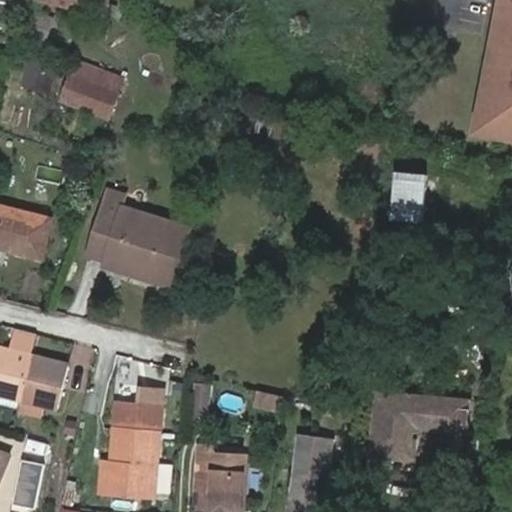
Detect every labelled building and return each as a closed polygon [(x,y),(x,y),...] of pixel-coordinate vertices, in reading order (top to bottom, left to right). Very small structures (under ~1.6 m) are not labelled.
[(0,0),(0,10),(12,13),(14,3),(0,0)] [(47,0),(71,7),(72,3),(100,12),(104,0),(47,0)] [(511,0),(504,0),(491,78),(499,79),(496,99),(491,98),(485,131),(511,136),(511,0)] [(40,10),(33,26),(50,33),(56,17),(40,10)] [(68,74),(60,97),(109,116),(118,93),(68,74)] [(499,79),(491,78),(488,98),(491,98),(496,99),(499,79)] [(389,171),(385,219),(418,222),(421,173),(389,171)] [(125,267),(124,273),(167,287),(185,230),(101,201),(84,254),(102,260),(125,267)] [(0,205),(0,245),(35,256),(45,219),(0,205)] [(100,266),(124,273),(125,267),(102,260),(100,266)] [(66,365),(32,357),(0,348),(0,394),(21,400),(55,408),(66,365)] [(259,390),(257,406),(283,410),(285,394),(259,390)] [(463,403),(374,394),(368,456),(408,460),(409,451),(412,451),(413,437),(410,438),(412,422),(443,425),(442,433),(460,434),(463,403)] [(115,403),(111,462),(109,492),(154,496),(160,406),(115,403)] [(291,442),(285,511),(323,511),(328,445),(291,442)] [(198,446),(196,479),(195,509),(241,511),(245,457),(214,455),(215,447),(198,446)] [(0,497),(12,462),(0,458),(0,497)] [(109,492),(111,462),(102,461),(100,491),(109,492)] [(45,511),(53,470),(32,466),(23,506),(45,511)]
